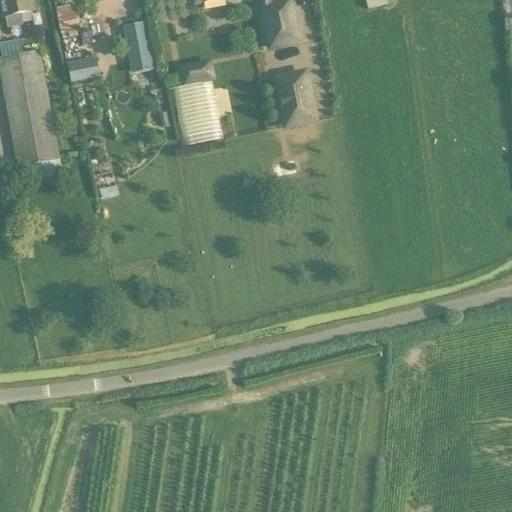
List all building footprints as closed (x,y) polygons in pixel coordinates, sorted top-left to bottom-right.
[(19,15),(34,12),(31,0),(0,0),(0,13),(1,19),(5,19),(7,29),(21,26),(19,15)] [(268,8),(267,8),(266,8),(274,49),(298,45),(290,3),(268,8)] [(55,13),(60,37),(80,32),(76,9),(55,13)] [(124,27),(133,73),(153,70),(145,23),(124,27)] [(0,58),(0,73),(18,168),(58,161),(38,52),(0,58)] [(182,87),(174,89),(187,147),(220,139),(209,85),(216,83),(211,60),(178,67),(182,87)] [(67,66),(70,76),(94,71),(92,61),(67,66)] [(313,123),(304,76),(280,81),(290,128),(313,123)]
